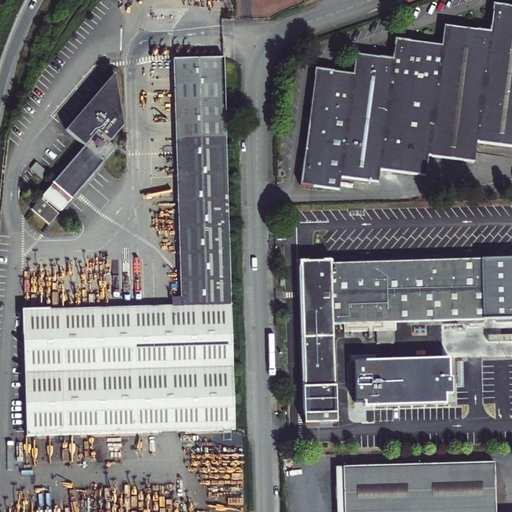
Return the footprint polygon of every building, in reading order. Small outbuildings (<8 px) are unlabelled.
[(511,4),(495,3),(491,30),(478,140),(511,144),(511,4)] [(491,30),(445,25),(443,44),(429,155),(476,160),(478,140),(491,30)] [(443,44),(397,38),(394,58),(381,169),(427,174),(429,155),(443,44)] [(353,73),(316,69),(302,184),(340,189),(341,176),(380,181),(381,169),(394,58),(355,53),(353,73)] [(225,54),(174,56),(182,294),(174,294),(174,302),(23,306),(27,432),(237,426),(225,54)] [(91,147),(37,209),(55,224),(64,213),(52,203),(54,201),(66,211),(76,199),(77,199),(122,147),(115,141),(128,126),(121,74),(72,131),(91,147)] [(305,423),(305,425),(320,424),(335,423),(335,424),(337,424),(337,422),(336,422),(336,414),(337,414),(336,408),(333,324),(345,324),(345,332),(377,332),(378,345),(394,344),(394,332),(397,331),(396,323),(484,320),(482,260),(335,264),(335,261),(326,261),(326,262),(319,262),(311,262),(311,261),(302,261),(303,268),(304,268),(306,409),(305,409),(305,415),(309,415),(309,423),(305,423)] [(497,511),(496,462),(345,466),(345,511),(497,511)] [(345,511),(345,466),(332,467),(333,511),(345,511)]
